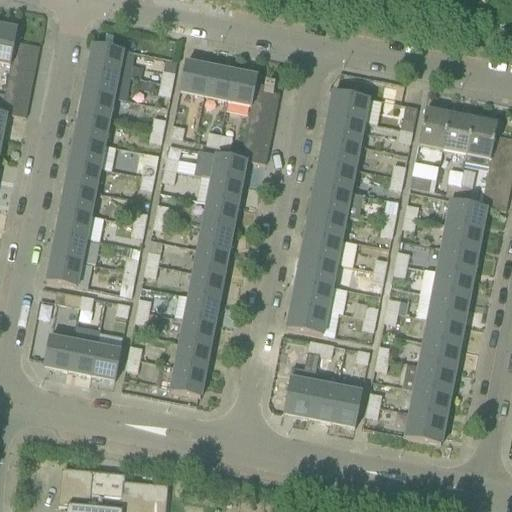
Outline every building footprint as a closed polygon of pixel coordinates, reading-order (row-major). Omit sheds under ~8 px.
[(0,67),(9,70),(10,70),(12,58),(15,46),(17,33),(0,30),(0,67)] [(39,51),(15,46),(12,58),(37,63),(39,51)] [(123,55),(92,49),(88,72),(118,78),(130,81),(134,58),(122,56),(123,55)] [(35,74),(37,63),(12,58),(10,70),(35,74)] [(208,71),(185,66),(178,97),(202,102),(208,71)] [(35,74),(10,70),(9,70),(7,81),(33,86),(35,74)] [(208,71),(202,102),(226,106),(232,76),(208,71)] [(83,96),(113,102),(118,78),(88,72),(83,96)] [(161,87),(173,89),(175,78),(164,76),(161,87)] [(232,76),(226,106),(250,111),(251,105),(255,87),(254,87),(255,80),(232,76)] [(358,98),(360,80),(338,78),(336,96),(358,98)] [(30,98),(33,86),(7,81),(5,93),(30,98)] [(170,101),(173,89),(161,87),(159,99),(170,101)] [(273,91),(255,87),(251,105),(275,109),(278,98),(272,96),(273,91)] [(5,93),(4,98),(5,98),(3,105),(28,110),(30,98),(5,93)] [(79,120),(109,126),(113,102),(83,96),(79,120)] [(364,127),(368,103),(332,96),(328,120),(364,127)] [(2,109),(0,117),(6,118),(26,122),(28,110),(3,105),(3,109),(2,109)] [(251,105),(250,111),(249,116),(273,121),(275,109),(251,105)] [(412,136),(417,113),(405,110),(400,134),(412,136)] [(449,118),(425,114),(417,150),(442,155),(449,118)] [(271,133),(273,121),(249,116),(247,128),(271,133)] [(473,123),(449,118),(442,155),(465,160),(473,123)] [(74,143),(104,149),(109,126),(79,120),(74,143)] [(359,150),(364,127),(328,120),(323,143),(359,150)] [(154,122),(152,134),(164,136),(166,125),(154,122)] [(492,152),(494,140),(497,128),(473,123),(465,160),(464,168),(488,173),(489,165),(490,165),(492,152)] [(245,140),(269,145),(271,133),(247,128),(245,140)] [(170,142),(183,145),(185,133),(173,131),(170,142)] [(161,149),(164,136),(152,134),(150,146),(161,149)] [(400,134),(397,146),(410,149),(412,136),(400,134)] [(217,152),(219,139),(208,137),(206,149),(217,152)] [(219,139),(217,152),(230,154),(232,142),(219,139)] [(266,157),(269,145),(245,140),(242,152),(266,157)] [(492,152),(511,155),(511,143),(494,140),(492,152)] [(69,167),(99,173),(104,149),(74,143),(69,167)] [(354,174),(359,150),(323,143),(318,167),(354,174)] [(240,164),(246,165),(264,168),(266,157),(242,152),(240,164)] [(490,165),(511,168),(511,155),(492,152),(490,165)] [(215,159),(211,183),(241,189),(246,165),(240,164),(215,159)] [(165,174),(177,176),(179,165),(167,163),(165,174)] [(487,175),(511,179),(511,168),(490,165),(489,165),(488,173),(487,175)] [(65,191),(95,197),(99,173),(69,167),(65,191)] [(314,191),(349,198),(354,174),(318,167),(314,191)] [(142,181),(154,184),(157,172),(144,170),(142,181)] [(392,181),(404,184),(406,172),(394,170),(392,181)] [(175,188),(177,176),(165,174),(163,186),(175,188)] [(511,182),(511,179),(487,175),(485,187),(510,192),(511,182)] [(409,192),(421,194),(429,196),(432,184),(411,180),(409,192)] [(152,195),(154,184),(142,181),(140,193),(152,195)] [(402,195),(404,184),(392,181),(389,193),(402,195)] [(241,189),(211,183),(206,206),(236,212),(241,189)] [(485,187),(483,198),(508,203),(510,192),(485,187)] [(445,199),(457,201),(459,190),(447,188),(445,199)] [(471,192),(459,190),(457,201),(469,204),(471,192)] [(90,220),(95,197),(65,191),(60,214),(90,220)] [(349,198),(314,191),(309,214),(345,221),(345,222),(358,224),(363,200),(349,198)] [(480,211),(487,212),(505,216),(508,203),(483,198),(480,211)] [(482,236),(487,212),(480,211),(449,205),(445,229),(482,236)] [(206,206),(201,230),(232,236),(236,212),(206,206)] [(155,221),(168,224),(170,212),(157,209),(155,221)] [(407,209),(405,221),(416,223),(418,211),(407,209)] [(56,238),(85,244),(90,220),(60,214),(56,238)] [(309,214),(304,238),(340,245),(345,222),(345,221),(309,214)] [(136,217),(133,229),(146,231),(148,219),(136,217)] [(383,229),(394,231),(397,219),(385,217),(383,229)] [(165,236),(168,224),(155,221),(153,233),(165,236)] [(414,235),(416,223),(405,221),(402,233),(414,235)] [(143,243),(146,231),(133,229),(131,241),(143,243)] [(394,231),(383,229),(380,240),(392,243),(394,231)] [(445,229),(440,252),(477,260),(482,236),(445,229)] [(201,230),(197,254),(227,260),(232,236),(201,230)] [(51,262),(81,268),(81,265),(95,268),(99,248),(85,246),(85,244),(56,238),(51,262)] [(336,269),(336,268),(348,270),(352,247),(340,245),(304,238),(300,261),(336,269)] [(152,245),(147,269),(159,271),(163,247),(152,245)] [(440,252),(436,276),(473,283),(477,260),(440,252)] [(197,254),(192,277),(223,283),(227,260),(197,254)] [(395,268),(407,270),(409,258),(397,256),(395,268)] [(331,292),(336,269),(300,261),(295,285),(331,292)] [(46,286),(47,286),(76,292),(81,268),(51,262),(46,286)] [(388,266),(377,264),(369,262),(367,274),(374,276),(385,278),(388,266)] [(127,264),(125,276),(136,279),(139,266),(127,264)] [(407,270),(395,268),(393,280),(405,282),(407,270)] [(155,289),(159,271),(147,269),(143,286),(155,289)] [(134,290),(136,279),(125,276),(122,288),(134,290)] [(383,290),(385,278),(374,276),(372,288),(383,290)] [(436,276),(431,300),(468,307),(473,283),(436,276)] [(192,277),(188,301),(218,307),(223,283),(192,277)] [(326,316),(331,292),(295,285),(290,309),(326,316)] [(54,308),(79,313),(82,301),(56,296),(54,308)] [(468,307),(431,300),(419,298),(414,321),(427,324),(427,323),(464,331),(468,307)] [(93,303),(82,301),(79,313),(91,315),(93,303)] [(188,301),(183,325),(214,331),(218,307),(188,301)] [(137,316),(149,318),(151,306),(139,303),(137,316)] [(389,303),(386,315),(398,318),(398,317),(405,318),(408,307),(389,303)] [(43,307),(35,346),(47,348),(55,310),(43,307)] [(352,321),(364,323),(376,326),(379,313),(367,311),(367,309),(355,307),(352,321)] [(117,308),(115,320),(128,322),(130,310),(117,308)] [(290,309),(286,332),(334,343),(338,318),(326,316),(290,309)] [(396,330),(398,318),(386,315),(384,327),(396,330)] [(147,330),(149,318),(137,316),(135,327),(147,330)] [(376,326),(364,323),(362,334),(374,336),(376,326)] [(422,347),(459,354),(464,331),(427,323),(427,324),(422,347)] [(183,325),(179,349),(209,354),(214,331),(183,325)] [(73,346),(49,341),(43,371),(67,376),(73,346)] [(132,343),(128,363),(140,366),(144,346),(132,343)] [(402,367),(418,370),(418,371),(454,378),(459,354),(422,347),(422,348),(406,344),(402,367)] [(307,358),(318,360),(321,347),(310,345),(307,358)] [(97,351),(73,346),(67,376),(91,381),(97,351)] [(321,347),(318,360),(331,363),(334,350),(321,347)] [(179,349),(174,372),(204,378),(209,354),(179,349)] [(91,381),(115,386),(120,356),(97,351),(91,381)] [(379,351),(377,363),(389,365),(391,353),(379,351)] [(367,369),(370,357),(358,355),(356,367),(367,369)] [(140,366),(128,363),(126,374),(137,377),(140,366)] [(316,384),(324,386),(331,366),(323,363),(316,384)] [(387,377),(389,365),(377,363),(375,375),(387,377)] [(418,371),(413,395),(450,402),(454,378),(418,371)] [(174,372),(170,396),(200,402),(204,378),(174,372)] [(313,387),(289,382),(282,418),(306,423),(313,387)] [(337,392),(313,387),(306,423),(330,427),(337,392)] [(330,427),(354,432),(361,397),(337,392),(330,427)] [(413,395),(409,418),(445,425),(450,402),(413,395)] [(370,397),(368,410),(380,412),(382,399),(370,397)] [(378,423),(380,412),(368,410),(366,421),(378,423)] [(409,418),(404,441),(404,442),(440,449),(445,425),(409,418)] [(163,511),(166,493),(159,492),(131,489),(131,490),(124,489),(124,487),(123,487),(122,502),(90,500),(92,477),(91,477),(91,478),(85,477),(63,476),(60,510),(58,510),(58,511),(66,511),(163,511)]
